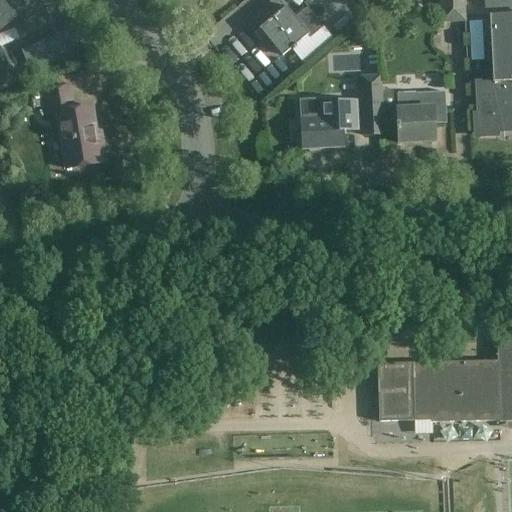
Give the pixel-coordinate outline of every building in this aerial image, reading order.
[(0,0),(0,85),(14,79),(0,46),(0,28),(16,16),(3,0),(0,0)] [(285,7),(279,0),(271,0),(245,22),(260,41),(266,36),(282,56),(307,35),(310,38),(323,27),(307,8),(295,18),(286,7),(285,7)] [(466,22),(465,2),(464,2),(463,0),(439,0),(441,24),(466,22)] [(511,14),(489,16),(493,95),(478,96),(479,115),(474,115),(475,119),(476,123),(477,126),(480,129),(482,132),(486,134),(489,135),(493,135),(497,135),(497,131),(503,130),(503,126),(511,125),(511,14)] [(73,109),(70,88),(40,92),(44,114),(57,112),(66,168),(103,162),(98,131),(94,131),(90,106),(73,109)] [(363,135),(381,134),(378,92),(360,93),(363,135)] [(416,93),(397,94),(398,109),(398,123),(399,144),(434,142),(433,124),(446,123),(444,92),(432,92),(416,93)] [(302,101),(301,101),(302,119),(303,148),(306,148),(310,152),(318,152),(322,147),(343,146),(342,130),(357,130),(355,101),(320,103),(320,100),(302,101)] [(128,350),(108,337),(100,349),(121,362),(128,350)] [(511,337),(497,338),(497,362),(377,365),(378,382),(371,382),(372,394),(378,394),(379,423),(432,421),(432,424),(499,422),(499,423),(511,422),(511,337)]
